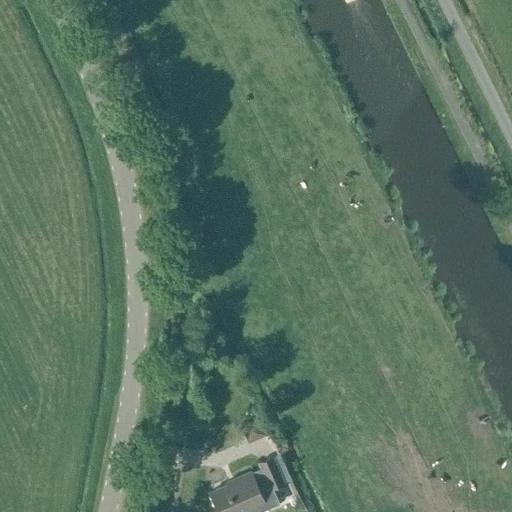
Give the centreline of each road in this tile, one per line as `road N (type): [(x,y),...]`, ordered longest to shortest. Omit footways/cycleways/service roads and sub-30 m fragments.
road 1 (tertiary): [(101,511),(136,271),(130,205),(109,132),(49,0)]
road 2 (unclassified): [(439,0),(511,148)]
